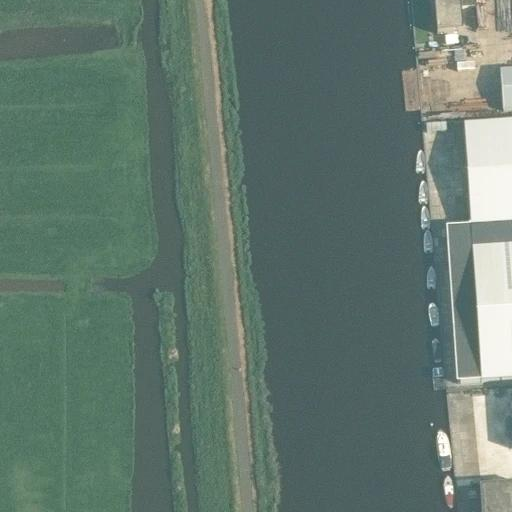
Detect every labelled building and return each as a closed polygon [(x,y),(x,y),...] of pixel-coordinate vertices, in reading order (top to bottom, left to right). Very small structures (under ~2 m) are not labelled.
[(432,0),(436,32),(463,30),(461,7),(473,6),(472,0),(432,0)] [(511,70),(500,71),(502,111),(511,110),(511,70)] [(511,122),(463,126),(470,226),(511,222),(511,122)] [(480,382),(511,379),(511,222),(470,226),(445,227),(456,382),(480,381),(480,382)] [(511,511),(511,485),(479,487),(480,511),(511,511)]
